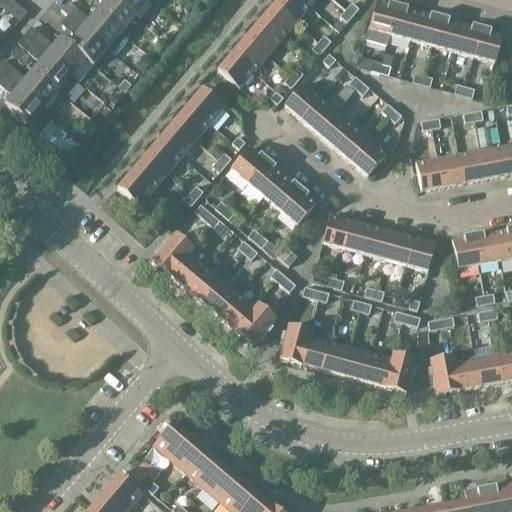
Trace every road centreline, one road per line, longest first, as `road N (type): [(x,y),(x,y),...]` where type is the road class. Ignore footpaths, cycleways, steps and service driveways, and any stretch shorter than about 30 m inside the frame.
road 1 (residential): [(511,431),(399,452),(311,444),(252,419),(181,357)]
road 2 (residential): [(511,207),(436,219),(345,194),(259,125)]
road 3 (unknown): [(24,214),(201,0)]
road 4 (residential): [(181,357),(0,191)]
road 5 (residential): [(46,511),(181,357)]
